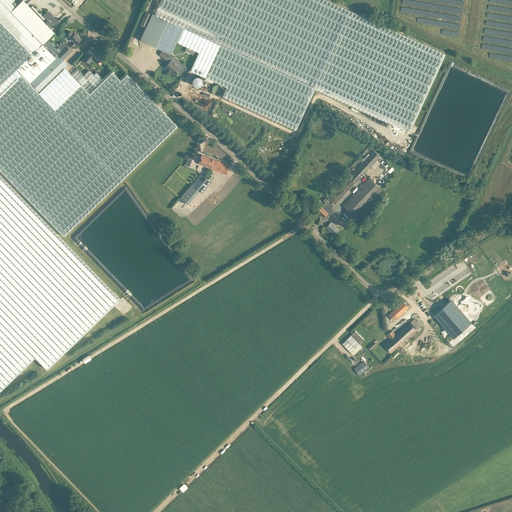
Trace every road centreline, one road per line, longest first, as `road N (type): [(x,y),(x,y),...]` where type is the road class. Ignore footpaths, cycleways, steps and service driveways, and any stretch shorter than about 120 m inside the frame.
road 1 (unclassified): [(511,228),(487,230),(404,286),(375,291),(56,0)]
road 2 (track): [(157,511),(375,291)]
